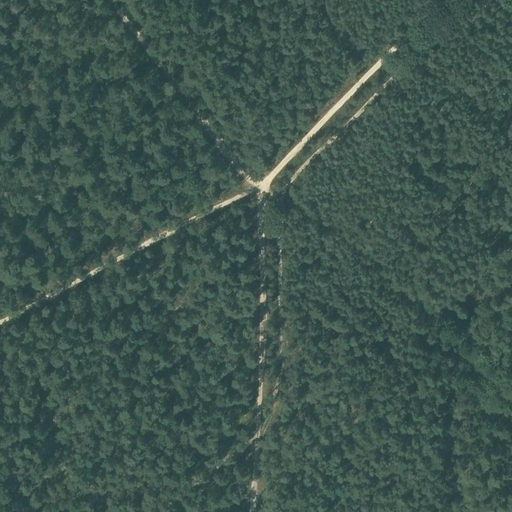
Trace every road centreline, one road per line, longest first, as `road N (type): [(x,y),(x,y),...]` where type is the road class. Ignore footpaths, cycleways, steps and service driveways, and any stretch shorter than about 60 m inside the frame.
road 1 (track): [(256,188),(0,321)]
road 2 (unknown): [(483,0),(282,202)]
road 3 (track): [(442,0),(256,188)]
road 4 (track): [(257,441),(256,188)]
road 5 (unknown): [(282,202),(273,419),(257,441)]
road 6 (track): [(256,188),(108,0)]
